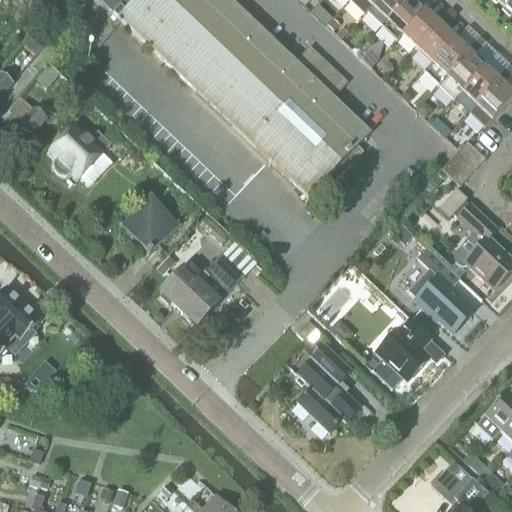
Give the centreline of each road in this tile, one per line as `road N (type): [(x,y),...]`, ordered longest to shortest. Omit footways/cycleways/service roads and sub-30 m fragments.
road 1 (tertiary): [(326,511),(0,201)]
road 2 (residential): [(341,511),(508,336)]
